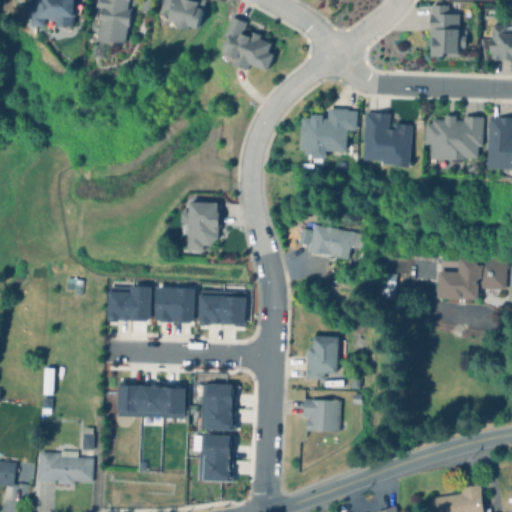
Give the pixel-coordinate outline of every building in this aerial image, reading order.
[(73,0),(73,6),(78,6),(78,15),(73,14),(73,17),(71,17),(71,26),(43,26),(28,26),(29,13),(28,13),(28,0),(73,0)] [(127,0),(127,1),(126,1),(125,8),(129,9),(126,26),(123,43),(95,39),(100,8),(96,7),(97,0),(127,0)] [(161,0),(204,0),(197,27),(188,24),(187,29),(176,26),(176,27),(165,24),(169,10),(160,7),(161,0)] [(446,6),(446,15),(457,15),(457,29),(458,29),(458,32),(463,32),(463,37),(464,37),(465,48),(458,48),(458,52),(442,52),(442,56),(429,57),(429,32),(428,32),(428,15),(429,15),(429,6),(446,6)] [(242,33),(248,36),(249,32),(260,36),(258,39),(270,44),(266,52),(272,54),(266,70),(248,64),(246,69),(219,58),(222,50),(221,47),(222,42),(227,41),(228,36),(224,34),(230,17),(245,23),(242,33)] [(503,31),(511,31),(511,30),(511,58),(506,58),(506,56),(501,56),(501,58),(491,58),(491,51),(488,51),(488,36),(489,36),(490,23),(503,24),(503,31)] [(356,109),(355,128),(346,128),(346,149),(327,149),(327,156),(313,155),(313,152),(306,152),(306,147),(301,147),(302,116),(311,116),(311,112),(315,112),(315,110),(320,110),(320,113),(323,113),(323,117),(327,117),(328,106),(347,107),(347,109),(356,109)] [(408,163),(409,122),(388,122),(389,112),(363,111),(361,161),(408,163)] [(455,114),(455,119),(462,119),(462,116),(482,116),(481,145),(477,145),(477,157),(463,157),(463,159),(429,158),(430,143),(424,143),(424,122),(431,122),(431,118),(443,118),(443,114),(455,114)] [(511,167),(486,167),(487,116),(511,117),(511,167)] [(216,201),(216,210),(218,211),(217,231),(216,237),(208,244),(210,246),(209,254),(179,253),(179,237),(186,237),(187,235),(178,234),(178,224),(187,225),(187,222),(179,221),(180,211),(188,211),(188,200),(216,201)] [(312,224),(323,226),(323,225),(334,227),(334,228),(360,233),(357,248),(349,246),(346,258),(307,250),(312,224)] [(308,228),(305,242),(298,240),(301,226),(308,228)] [(467,257),(503,259),(502,288),(477,287),(476,298),(437,297),(438,259),(457,260),(457,258),(467,259),(467,257)] [(394,273),(391,299),(374,297),(378,271),(394,273)] [(74,276),(74,279),(81,279),(80,285),(73,284),(73,282),(64,282),(65,276),(71,277),(71,276),(74,276)] [(149,285),(128,284),(128,290),(107,289),(106,318),(148,319),(149,285)] [(153,319),(192,320),(193,286),(154,285),(153,319)] [(197,322),(243,323),(243,294),(197,293),(197,322)] [(342,340),(341,361),(336,361),(336,372),(322,371),(322,379),(303,378),(304,354),(307,354),(308,346),(311,347),(312,335),(337,336),(337,340),(342,340)] [(364,357),(363,372),(351,372),(351,356),(364,357)] [(40,392),(42,366),(53,367),(51,392),(40,392)] [(358,374),(358,386),(347,386),(348,373),(358,374)] [(199,428),(230,429),(232,383),(200,382),(199,428)] [(116,415),(182,416),(183,384),(117,383),(116,415)] [(50,397),(49,412),(41,411),(42,396),(50,397)] [(339,399),(337,430),(304,428),(305,418),(307,418),(307,414),(301,414),(302,397),(339,399)] [(90,427),(90,433),(91,433),(91,449),(80,448),(80,433),(81,433),(81,427),(90,427)] [(229,434),(200,434),(199,479),(229,480),(229,434)] [(75,451),(75,456),(82,457),(82,452),(89,452),(88,457),(92,457),(90,481),(72,480),(72,484),(56,482),(56,479),(52,479),(52,481),(35,480),(37,451),(57,452),(58,449),(75,451)] [(0,460),(14,462),(10,486),(0,484),(0,460)] [(484,511),(430,511),(428,497),(460,491),(459,486),(479,482),(484,511)]
